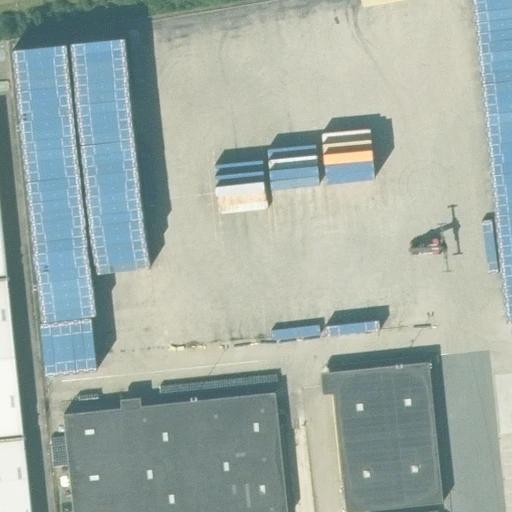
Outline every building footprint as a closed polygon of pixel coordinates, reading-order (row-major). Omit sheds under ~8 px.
[(0,195),(0,276),(8,276),(0,195)] [(0,436),(24,434),(8,276),(0,276),(0,436)] [(332,370),(346,511),(444,501),(429,360),(332,370)] [(288,511),(276,391),(256,393),(64,413),(65,417),(74,511),(288,511)] [(0,511),(32,511),(24,434),(0,436),(0,511)]
